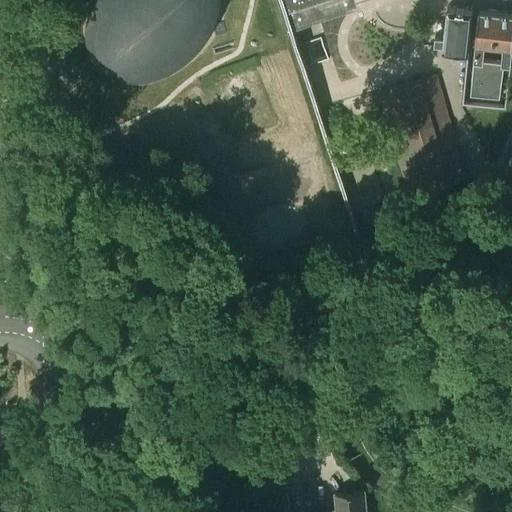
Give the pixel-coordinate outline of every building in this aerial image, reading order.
[(85,26),(84,35),(84,44),(86,52),(89,60),(92,64),(95,68),(98,72),(102,75),(108,78),(114,81),(120,83),(127,84),(132,85),(138,85),(143,84),(148,83),(155,81),(161,79),(167,76),(173,72),(177,69),(181,66),(189,58),(191,57),(288,26),(288,25),(291,24),(345,7),(366,0),(95,0),(92,5),(89,13),(86,22),(85,26)] [(469,50),(473,8),(447,6),(445,33),(435,32),(434,40),(444,41),(443,47),(469,50)] [(511,12),(478,9),(470,94),(500,97),(504,63),(511,64),(511,54),(511,12)] [(467,179),(436,74),(377,91),(408,196),(467,179)] [(155,302),(141,303),(141,316),(156,315),(155,302)] [(272,348),(270,384),(305,385),(307,349),(272,348)] [(366,511),(364,491),(335,494),(336,508),(331,509),(327,509),(327,511),(289,511),(286,481),(274,482),(276,511),(366,511)]
